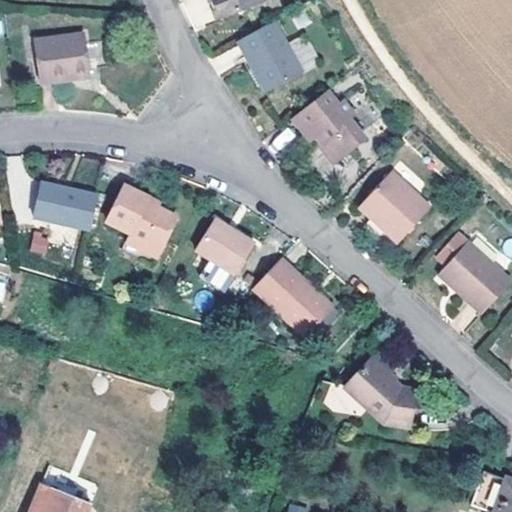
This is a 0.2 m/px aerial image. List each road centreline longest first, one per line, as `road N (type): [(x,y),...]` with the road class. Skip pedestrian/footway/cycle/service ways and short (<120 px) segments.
road 1 (residential): [(240,163),(511,413)]
road 2 (track): [(511,199),(437,127),(340,0)]
road 3 (residential): [(0,134),(134,138),(240,163)]
road 4 (residential): [(158,0),(240,163)]
